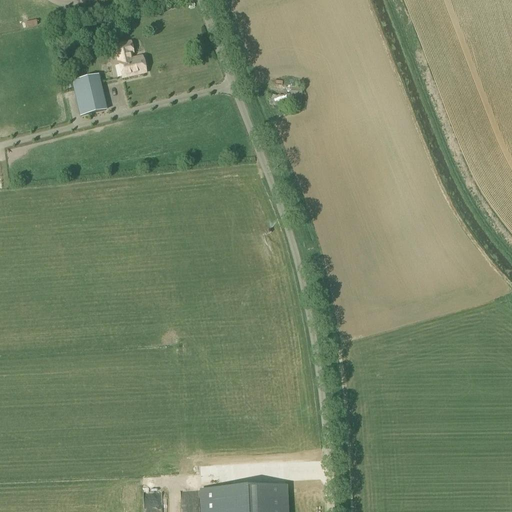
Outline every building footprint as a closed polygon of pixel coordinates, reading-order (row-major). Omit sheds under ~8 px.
[(28,29),(40,26),(38,19),(26,23),(28,29)] [(132,60),(130,54),(132,53),(129,43),(115,47),(122,79),(145,73),(141,58),(132,60)] [(95,77),(71,82),(72,85),(80,118),(104,112),(97,85),(95,77)] [(300,108),(302,87),(289,87),(289,95),(282,95),(282,97),(269,96),(269,106),(300,108)] [(244,511),(243,489),(201,491),(201,511),(244,511)]
